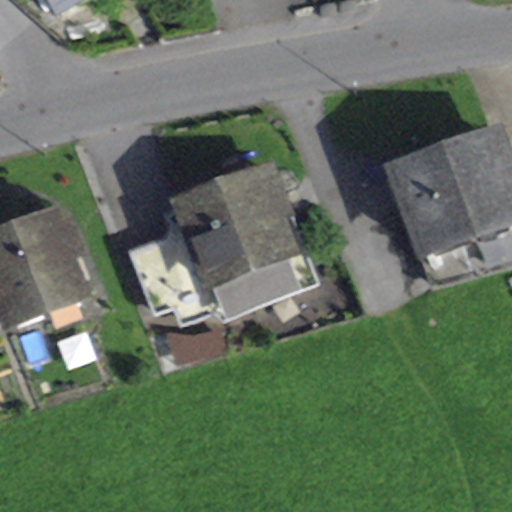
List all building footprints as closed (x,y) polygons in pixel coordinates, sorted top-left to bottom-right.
[(46,0),(58,18),(87,0),(46,0)] [(397,179),(437,290),(511,268),(511,188),(495,143),(397,179)] [(314,284),(274,177),(182,211),(193,241),(137,261),(157,314),(178,306),(184,323),(219,310),(222,318),(314,284)] [(0,321),(5,320),(8,328),(83,299),(68,262),(55,230),(53,225),(0,245),(0,321)] [(68,225),(55,230),(68,262),(81,257),(68,225)]
